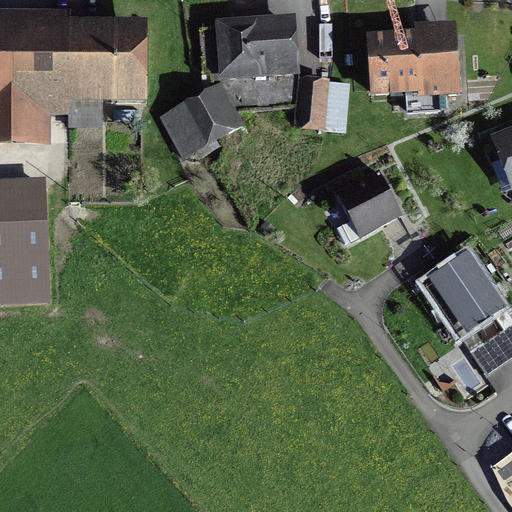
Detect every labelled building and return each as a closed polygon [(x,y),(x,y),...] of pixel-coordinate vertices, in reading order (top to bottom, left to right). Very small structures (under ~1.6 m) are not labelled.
[(299,84),(290,74),(286,26),(197,33),(200,73),(212,72),(214,98),(222,94),(235,117),(296,110),(295,129),(320,131),(324,86),(299,84)] [(46,95),(134,96),(135,34),(0,33),(0,141),(45,142),(46,95)] [(435,98),(457,96),(454,42),(370,46),(372,86),(373,86),(374,96),(404,95),(404,98),(407,98),(408,115),(436,113),(435,98)] [(218,151),(213,140),(216,139),(226,133),(229,137),(242,130),(235,117),(222,94),(214,98),(208,102),(198,107),(187,113),(164,126),(184,163),(198,155),(201,160),(218,151)] [(511,134),(502,138),(511,162),(511,134)] [(349,224),(336,231),(344,247),(400,218),(377,176),(335,198),(349,224)] [(0,303),(50,301),(44,187),(0,189),(0,303)] [(502,312),(465,257),(429,281),(466,336),(502,312)] [(511,326),(473,352),(488,375),(511,359),(511,326)]
